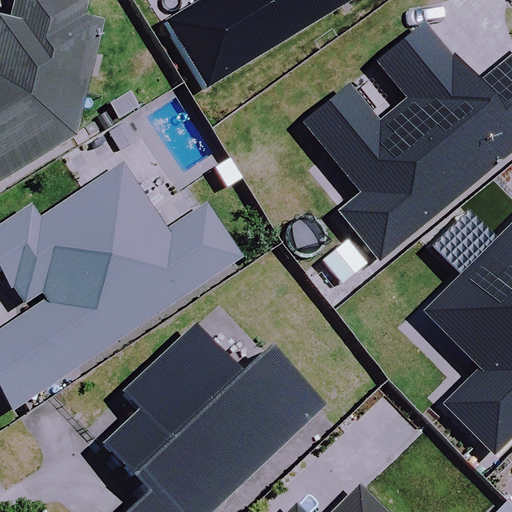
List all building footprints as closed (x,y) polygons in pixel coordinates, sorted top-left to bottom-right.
[(0,184),(73,140),(97,27),(74,25),(76,0),(12,0),(9,27),(0,25),(0,184)] [(354,0),(199,0),(161,23),(202,93),(354,0)] [(511,53),(474,85),(421,24),(372,64),(401,101),(375,122),(344,86),(297,124),(356,196),(335,216),(375,265),(511,152),(511,53)] [(159,240),(113,172),(35,225),(28,215),(0,233),(0,284),(24,319),(0,335),(0,409),(5,417),(233,262),(200,212),(159,240)] [(511,221),(416,315),(473,373),(441,404),(490,454),(511,432),(511,221)] [(125,511),(220,511),(317,416),(259,357),(233,383),(185,335),(121,399),(135,414),(98,450),(143,495),(125,511)] [(370,511),(353,495),(336,511),(370,511)]
